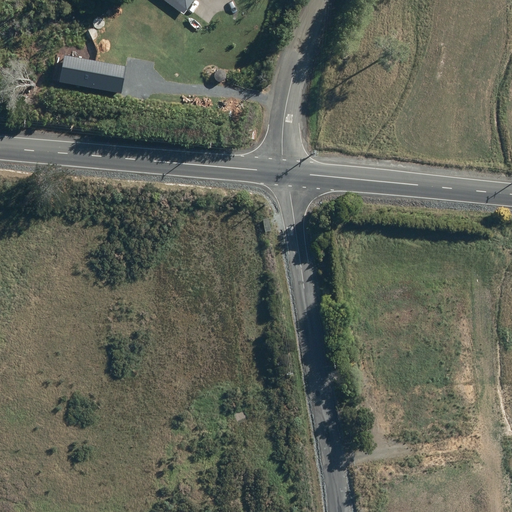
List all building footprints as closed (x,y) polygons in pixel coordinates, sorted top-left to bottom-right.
[(195,0),(174,0),(184,7),(188,10),(195,0)] [(252,6),(246,19),(275,30),(280,17),(252,6)] [(254,27),(229,18),(212,64),(237,73),(254,27)] [(386,436),(422,436),(423,395),(420,395),(420,371),(439,371),(439,341),(374,340),(373,371),(395,371),(394,393),(386,393),(386,436)] [(475,385),(452,385),(452,393),(475,394),(475,385)] [(448,386),(436,386),(436,396),(447,396),(448,386)] [(493,396),(489,396),(489,407),(494,407),(494,422),(508,422),(509,388),(494,388),(493,396)]
